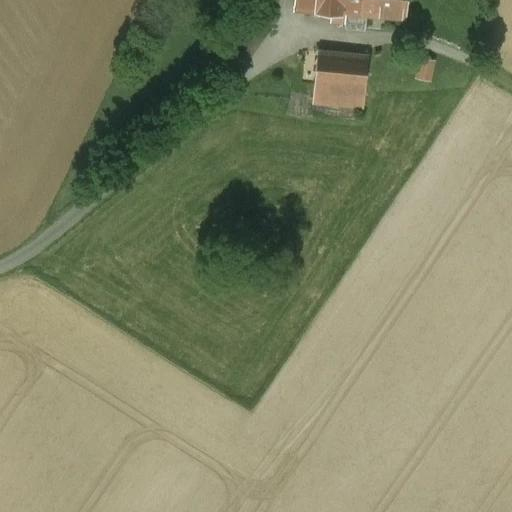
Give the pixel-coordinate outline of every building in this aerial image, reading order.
[(252,0),(248,0),(218,41),(237,55),(268,12),(252,0)] [(406,0),(305,0),(305,10),(346,14),(366,16),(405,19),(406,0)] [(366,16),(346,14),(344,30),(365,32),(366,16)] [(368,56),(317,51),(312,102),(363,107),(365,92),(368,56)] [(430,74),(417,71),(416,77),(428,80),(430,74)]
